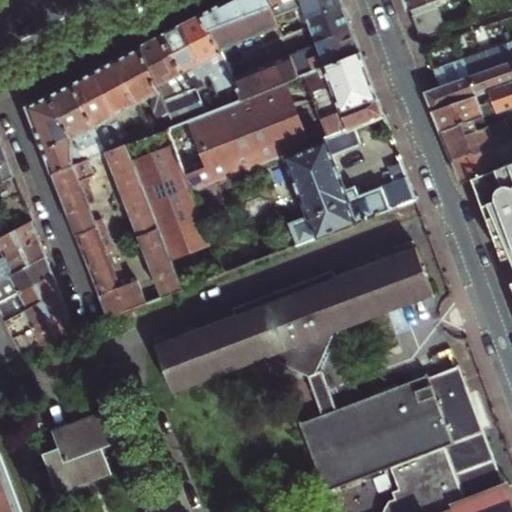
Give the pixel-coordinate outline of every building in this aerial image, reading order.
[(230,0),(204,14),(212,31),(236,22),(254,15),(274,8),(289,2),(288,0),(230,0)] [(295,0),(289,2),(274,8),(278,17),(306,7),(311,19),(345,7),(343,0),(295,0)] [(407,0),(412,11),(438,1),(442,0),(407,0)] [(438,1),(412,11),(413,15),(440,6),(438,1)] [(419,30),(422,40),(449,30),(440,6),(413,15),(419,30)] [(318,41),(319,43),(354,30),(353,27),(349,17),(345,7),(311,19),(298,24),(308,42),(317,39),(318,41)] [(274,8),(254,15),(261,37),(273,33),(282,29),(278,17),(274,8)] [(222,50),(212,31),(204,14),(195,19),(184,25),(208,76),(215,93),(236,84),(230,68),(228,64),(222,50)] [(254,15),(236,22),(243,43),(251,41),(261,37),(254,15)] [(236,22),(212,31),(222,50),(228,64),(234,62),(228,49),(233,47),(243,43),(236,22)] [(208,76),(184,25),(175,29),(164,35),(191,93),(166,102),(170,114),(175,127),(194,120),(206,115),(194,83),(208,76)] [(290,58),(298,78),(306,75),(363,53),(361,47),(356,35),(354,30),(319,43),(320,47),(290,58)] [(191,93),(164,35),(155,40),(144,46),(166,102),(191,93)] [(511,46),(510,42),(500,45),(487,50),(501,89),(511,84),(511,46)] [(133,52),(117,60),(139,105),(156,96),(153,105),(159,118),(170,114),(166,102),(144,46),(133,52)] [(476,54),(467,58),(481,96),(491,92),(501,89),(487,50),(476,54)] [(380,98),(363,53),(306,75),(331,141),(356,130),(387,118),(380,98)] [(298,78),(290,58),(281,61),(272,65),(280,86),(289,82),(298,78)] [(481,96),(467,58),(453,63),(435,69),(442,88),(427,94),(434,113),(481,96)] [(107,66),(95,72),(119,115),(139,105),(117,60),(107,66)] [(280,86),(272,65),(261,69),(253,72),(261,93),(280,86)] [(261,93),(253,72),(245,75),(239,77),(237,72),(239,71),(237,66),(230,68),(236,84),(242,100),(261,93)] [(84,78),(73,84),(95,124),(111,153),(131,145),(135,143),(128,131),(119,115),(95,72),(84,78)] [(242,100),(222,108),(206,115),(194,120),(211,166),(191,174),(179,143),(137,160),(139,164),(147,186),(156,207),(164,228),(172,249),(176,260),(217,244),(197,195),(290,157),(313,148),(289,82),(280,86),(261,93),(242,100)] [(64,89),(51,95),(87,162),(95,159),(99,157),(111,153),(95,124),(73,84),(64,89)] [(511,84),(501,89),(491,92),(500,113),(511,108),(511,84)] [(439,126),(443,135),(485,119),(500,113),(491,92),(481,96),(434,113),(439,126)] [(42,101),(29,107),(55,174),(78,165),(87,162),(51,95),(42,101)] [(147,122),(139,105),(119,115),(128,131),(147,122)] [(445,139),(446,143),(488,128),(486,123),(485,119),(443,135),(445,139)] [(488,128),(446,143),(452,156),(455,164),(477,155),(498,148),(497,145),(511,138),(511,133),(507,121),(503,122),(488,128)] [(1,130),(0,130),(0,191),(20,229),(36,221),(1,130)] [(313,148),(290,157),(311,216),(291,223),(299,246),(418,200),(410,178),(359,197),(356,188),(346,192),(333,158),(362,146),(356,130),(331,141),(313,148)] [(511,164),(511,138),(497,145),(498,148),(477,155),(485,175),(488,174),(511,164)] [(131,145),(111,153),(118,172),(139,164),(137,160),(131,145)] [(463,183),(473,179),(485,175),(477,155),(455,164),(459,175),(463,183)] [(78,165),(84,181),(90,178),(98,175),(93,165),(101,162),(99,157),(95,159),(87,162),(78,165)] [(118,172),(127,194),(147,186),(139,164),(118,172)] [(511,164),(488,174),(498,202),(511,238),(511,164)] [(59,185),(63,193),(85,185),(84,181),(78,165),(55,174),(59,185)] [(498,202),(488,174),(485,175),(473,179),(479,195),(483,207),(498,202)] [(84,181),(85,185),(93,205),(99,202),(98,200),(102,199),(98,190),(95,191),(92,183),(90,178),(84,181)] [(85,185),(63,193),(67,204),(71,214),(93,206),(93,205),(85,185)] [(147,186),(127,194),(135,215),(156,207),(147,186)] [(93,206),(71,214),(75,223),(78,231),(100,222),(93,206)] [(135,215),(143,236),(164,228),(156,207),(135,215)] [(105,220),(100,222),(102,227),(109,246),(117,266),(124,286),(130,284),(124,268),(116,246),(108,226),(105,220)] [(1,257),(3,261),(43,239),(39,230),(36,221),(20,229),(0,239),(0,243),(6,254),(1,257)] [(100,222),(78,231),(80,235),(102,227),(100,222)] [(102,227),(80,235),(83,245),(87,255),(109,246),(102,227)] [(172,249),(164,228),(143,236),(151,257),(172,249)] [(43,239),(3,261),(0,262),(0,275),(3,282),(50,256),(46,247),(43,239)] [(91,265),(95,275),(117,266),(109,246),(87,255),(91,265)] [(172,249),(151,257),(159,277),(180,268),(176,260),(172,249)] [(511,511),(509,507),(508,507),(503,494),(505,493),(504,492),(503,492),(482,435),(477,421),(459,371),(457,372),(458,373),(429,383),(428,379),(426,380),(427,381),(336,414),(330,397),(328,391),(322,374),(347,327),(434,295),(436,301),(437,301),(421,254),(419,254),(422,262),(397,270),(395,263),(341,282),(338,276),(273,300),(275,307),(268,310),(265,303),(238,312),(240,319),(187,338),(190,345),(164,354),(162,347),(161,347),(179,398),(180,398),(178,392),(265,361),(313,384),(327,424),(307,431),(306,429),(304,430),(331,502),(332,502),(332,500),(395,477),(403,499),(397,502),(399,508),(393,510),(392,511),(511,511)] [(419,254),(395,263),(397,270),(422,262),(419,254)] [(50,256),(3,282),(0,283),(0,305),(56,274),(53,265),(50,256)] [(124,286),(117,266),(95,275),(99,286),(103,295),(124,286)] [(180,268),(159,277),(166,297),(188,288),(180,268)] [(0,305),(0,309),(7,323),(64,292),(60,283),(56,274),(0,305)] [(108,308),(112,318),(150,303),(142,283),(141,280),(130,284),(124,286),(103,295),(108,308)] [(7,323),(16,340),(71,310),(67,302),(64,292),(7,323)] [(268,310),(275,307),(273,300),(265,303),(268,310)] [(0,361),(23,353),(16,340),(7,323),(0,309),(0,361)] [(16,340),(23,353),(78,331),(74,320),(71,310),(16,340)] [(187,338),(162,347),(164,354),(190,345),(187,338)] [(335,388),(328,391),(330,397),(337,395),(335,388)] [(120,413),(61,434),(67,451),(52,457),(65,494),(117,476),(108,450),(131,442),(120,413)] [(482,435),(489,433),(484,419),(477,421),(482,435)] [(0,511),(18,511),(0,459),(0,511)]
